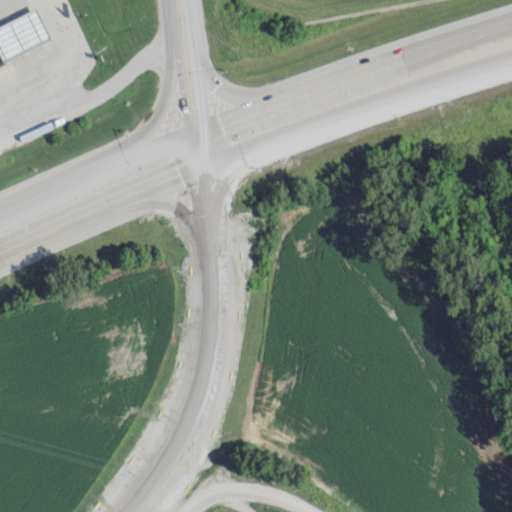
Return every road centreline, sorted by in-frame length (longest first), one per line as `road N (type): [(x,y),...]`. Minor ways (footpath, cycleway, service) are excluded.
road 1 (secondary): [(0,255),(201,168),(511,60)]
road 2 (secondary): [(511,23),(136,157)]
road 3 (tertiary): [(172,0),(201,168)]
road 4 (tertiary): [(201,168),(204,108),(189,0)]
road 5 (secondary): [(179,51),(164,108),(90,177)]
road 6 (secondary): [(136,157),(0,219)]
road 7 (residential): [(185,511),(255,494),(303,511)]
